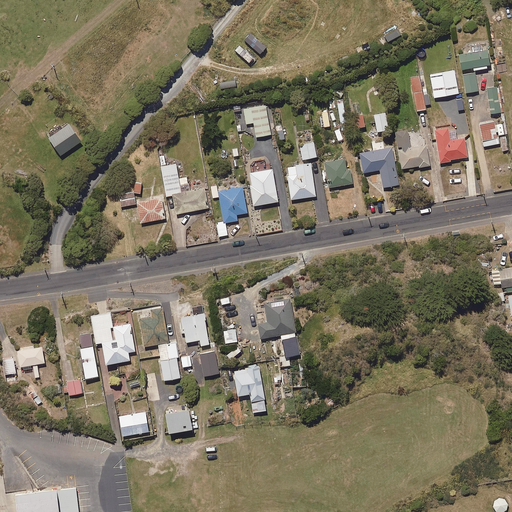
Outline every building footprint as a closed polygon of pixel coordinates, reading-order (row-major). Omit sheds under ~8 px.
[(264,17),(259,13),(249,25),(255,29),(264,17)] [(248,37),(243,32),(230,44),(235,49),(248,37)] [(475,71),(489,69),(489,66),(491,66),(489,51),(461,55),(463,70),(475,68),(475,71)] [(459,94),(455,71),(431,75),(435,98),(459,94)] [(479,92),(476,73),(464,75),(467,93),(479,92)] [(420,76),(411,78),(417,112),(427,110),(426,106),(430,105),(429,94),(424,95),(420,76)] [(344,93),(333,87),(330,92),(341,98),(344,93)] [(498,88),(488,89),(492,114),(501,113),(498,88)] [(348,130),(344,101),(338,102),(342,131),(348,130)] [(272,135),(266,106),(245,109),(247,124),(255,123),(257,138),(272,135)] [(389,131),(386,113),(375,115),(378,132),(389,131)] [(366,128),(365,116),(354,117),(355,129),(366,128)] [(499,137),(497,125),(496,122),(480,125),(484,147),(500,144),(499,137)] [(82,142),(70,124),(49,138),(62,156),(82,142)] [(503,124),(497,125),(499,137),(505,136),(503,124)] [(283,125),(277,126),(279,141),(285,140),(283,125)] [(451,160),(468,157),(465,139),(451,141),(449,127),(436,129),(441,162),(442,164),(451,162),(451,160)] [(431,165),(428,146),(411,148),(409,132),(397,134),(403,169),(420,167),(420,168),(431,167),(431,165)] [(505,136),(499,137),(500,144),(502,153),(510,151),(507,135),(505,136)] [(318,158),(315,143),(301,146),(304,160),(318,158)] [(399,186),(393,148),(361,153),(365,173),(381,170),(384,188),(399,186)] [(159,156),(162,167),(168,165),(165,155),(159,156)] [(347,170),(346,159),(326,162),(330,188),(353,184),(351,170),(347,170)] [(168,197),(173,196),(177,216),(210,210),(206,187),(182,192),(177,165),(163,167),(168,197)] [(316,197),(313,165),(288,168),(292,200),(316,197)] [(279,202),(274,170),(251,174),(253,185),(251,185),(255,206),(279,202)] [(163,186),(152,187),(153,196),(164,194),(163,186)] [(248,213),(244,187),(219,191),(225,223),(238,221),(237,215),(248,213)] [(135,193),(120,195),(122,207),(137,205),(135,193)] [(166,219),(163,198),(138,203),(142,223),(166,219)] [(511,286),(511,268),(492,271),(494,285),(502,284),(503,288),(511,286)] [(260,326),(263,339),(295,333),(289,300),(266,304),(269,324),(260,326)] [(152,318),(140,320),(145,348),(168,344),(162,309),(151,311),(152,318)] [(206,312),(181,316),(186,344),(200,342),(201,347),(212,345),(206,312)] [(118,342),(105,344),(108,364),(131,361),(129,353),(136,352),(131,326),(116,328),(118,342)] [(95,346),(80,349),(86,381),(101,378),(95,346)] [(299,353),(298,346),(286,348),(287,355),(299,353)] [(44,347),(21,352),(24,365),(46,361),(44,347)] [(220,374),(215,352),(201,355),(205,377),(220,374)] [(290,366),(289,356),(281,357),(282,367),(290,366)] [(15,359),(3,361),(5,375),(17,374),(15,359)] [(83,393),(81,380),(68,382),(70,396),(83,393)] [(189,412),(168,416),(171,434),(192,430),(189,412)] [(147,413),(122,418),(125,436),(151,432),(147,413)] [(18,495),(20,511),(81,511),(78,488),(40,493),(18,495)] [(498,495),(493,498),(492,504),(495,509),(500,510),(505,508),(507,502),(504,497),(498,495)]
